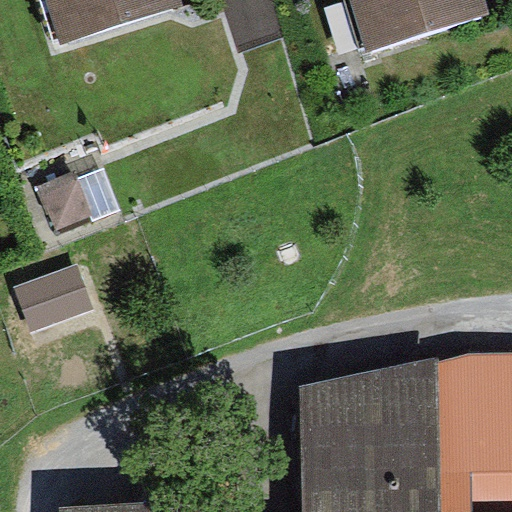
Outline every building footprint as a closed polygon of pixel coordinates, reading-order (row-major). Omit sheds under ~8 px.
[(43,0),(61,56),(185,16),(179,0),(43,0)] [(481,0),(344,0),(364,64),(489,27),(481,0)] [(76,176),(38,191),(56,235),(93,220),(76,176)] [(21,290),(37,337),(100,316),(85,269),(21,290)] [(231,511),(231,506),(160,511),(511,511),(511,360),(471,361),(300,395),(303,511),(231,511)]
